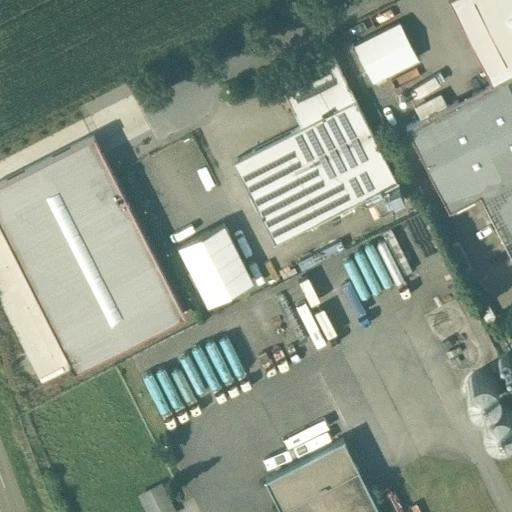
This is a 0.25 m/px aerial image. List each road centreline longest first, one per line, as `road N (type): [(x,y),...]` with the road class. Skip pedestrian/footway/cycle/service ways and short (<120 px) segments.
road 1 (unclassified): [(357,0),(157,101)]
road 2 (unknown): [(194,257),(145,127),(157,101)]
